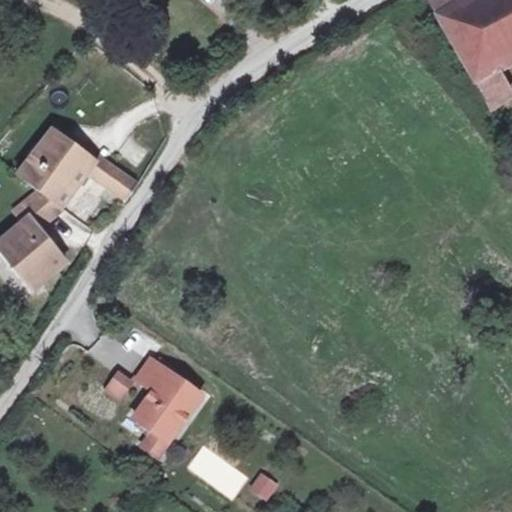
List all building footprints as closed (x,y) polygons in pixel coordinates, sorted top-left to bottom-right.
[(428,0),(439,18),(470,0),(428,0)] [(511,0),(470,0),(439,18),(458,51),(511,18),(511,0)] [(511,58),(511,18),(458,51),(493,112),(511,95),(490,72),(511,58)] [(89,158),(52,131),(18,176),(40,193),(55,204),(89,158)] [(138,186),(108,165),(96,181),(127,202),(138,186)] [(40,193),(22,208),(29,218),(40,232),(56,219),(65,211),(55,204),(40,193)] [(40,232),(29,218),(0,242),(0,250),(33,292),(66,264),(40,232)] [(201,397),(151,362),(137,381),(153,393),(134,420),(153,433),(168,444),(201,397)] [(108,389),(122,399),(130,387),(116,377),(108,389)] [(168,444),(153,433),(144,444),(160,455),(168,444)] [(265,475),(255,490),(266,497),(276,482),(265,475)]
